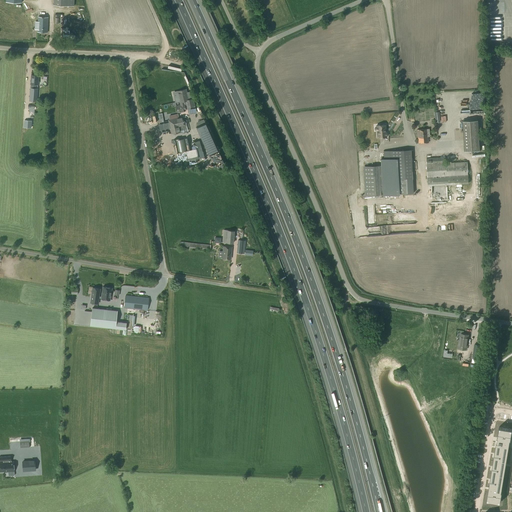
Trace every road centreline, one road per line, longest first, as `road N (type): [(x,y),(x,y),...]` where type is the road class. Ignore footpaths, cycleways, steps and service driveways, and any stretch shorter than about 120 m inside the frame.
road 1 (motorway): [(178,0),(298,279),(366,511)]
road 2 (motorway): [(378,511),(309,275),(191,0)]
road 3 (unclassified): [(511,323),(362,300),(343,279),(256,65),(274,38),(362,0)]
road 4 (unclassified): [(0,249),(152,274),(164,268),(126,56),(0,49)]
